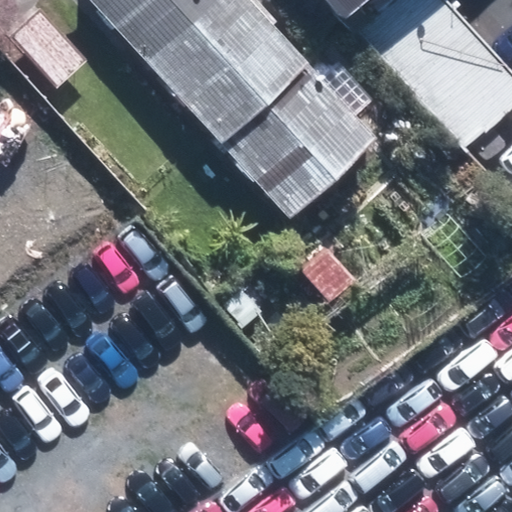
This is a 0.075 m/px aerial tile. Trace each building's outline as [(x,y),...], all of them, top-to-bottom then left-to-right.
[(371,122),(258,0),(95,0),(282,203),(371,122)] [(324,0),(345,22),(369,0),(324,0)] [(511,57),(458,0),(386,0),(355,29),(464,146),(511,101),(511,57)] [(88,53),(41,3),(12,31),(59,81),(88,53)] [(391,435),(366,401),(245,494),(258,511),(319,511),(402,449),(391,435)]
